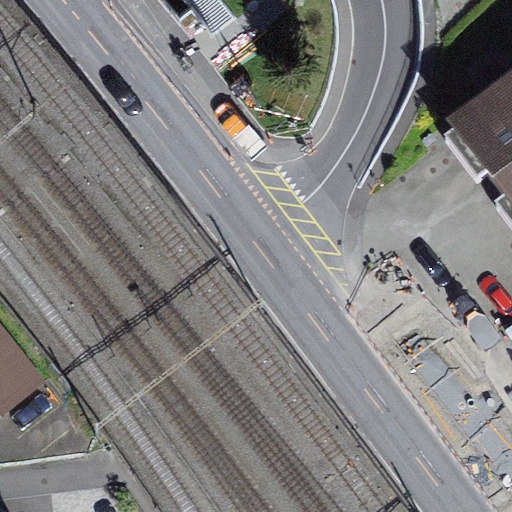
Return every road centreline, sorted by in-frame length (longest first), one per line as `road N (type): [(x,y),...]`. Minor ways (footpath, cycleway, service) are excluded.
road 1 (primary): [(464,511),(258,237)]
road 2 (primary): [(258,237),(68,0)]
road 3 (residential): [(258,237),(325,181),(364,116),(383,56),(381,0)]
